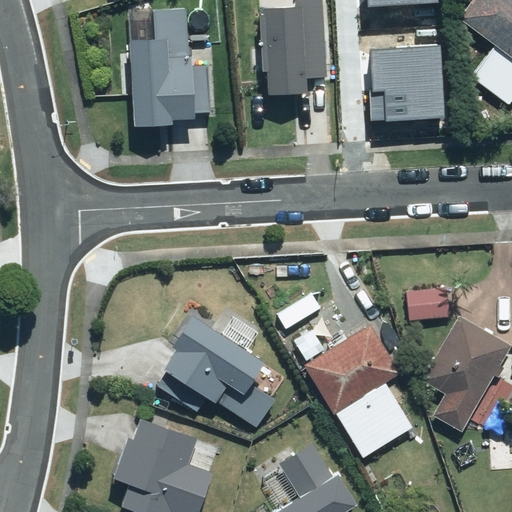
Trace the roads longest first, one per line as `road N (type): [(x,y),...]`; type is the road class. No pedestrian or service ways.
road 1 (residential): [(47,211),(511,185)]
road 2 (residential): [(47,211),(47,315),(13,511)]
road 3 (residential): [(8,0),(47,211)]
